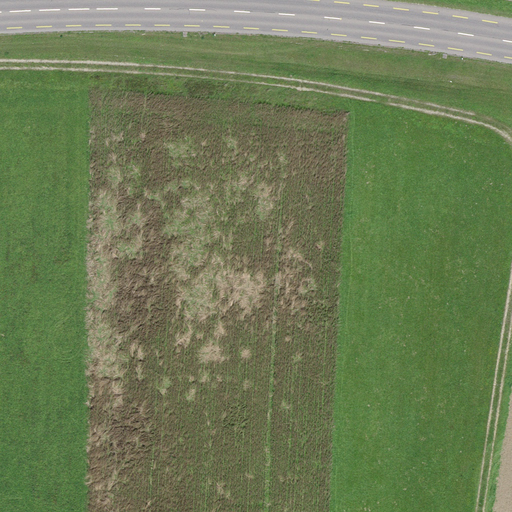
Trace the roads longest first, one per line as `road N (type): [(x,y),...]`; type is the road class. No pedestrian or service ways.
road 1 (track): [(0,64),(120,66),(356,91),(491,121),(511,137)]
road 2 (primary): [(511,41),(371,20),(202,9),(0,13)]
road 3 (track): [(511,288),(479,511)]
